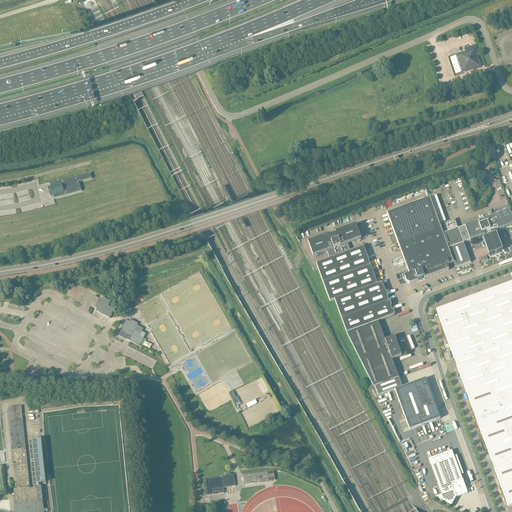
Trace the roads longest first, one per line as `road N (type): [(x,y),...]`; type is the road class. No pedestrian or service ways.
road 1 (track): [(356,511),(207,250),(25,289),(4,309)]
road 2 (secondary): [(0,271),(140,240),(449,137)]
road 3 (unclassified): [(199,72),(221,111),(234,116),(474,19),(511,90)]
road 4 (unclassified): [(511,264),(425,297),(418,312),(492,511)]
road 5 (track): [(409,489),(297,279),(299,253),(284,220)]
road 6 (motorway): [(256,0),(0,85)]
road 7 (motorway): [(0,114),(243,34)]
road 8 (motorway): [(197,0),(0,64)]
road 9 (motorway): [(243,34),(365,0)]
